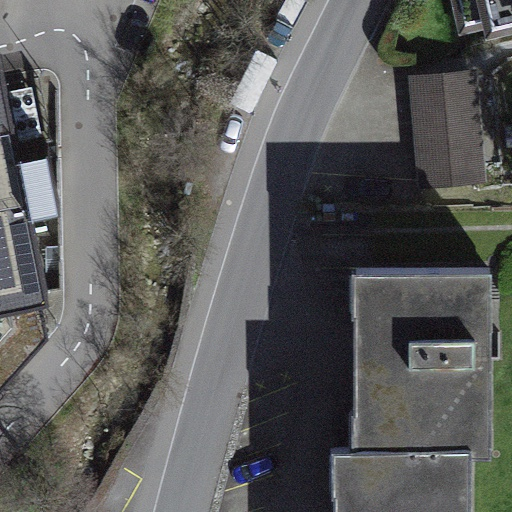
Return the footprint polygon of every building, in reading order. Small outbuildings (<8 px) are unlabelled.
[(511,0),(492,0),(504,53),(511,51),(511,0)] [(490,69),(419,75),(428,187),(499,182),(490,69)] [(0,388),(49,334),(0,95),(0,388)] [(494,280),(355,280),(355,458),(471,458),(494,458),(494,280)] [(355,458),(333,458),(333,511),(470,511),(471,458),(355,458)]
